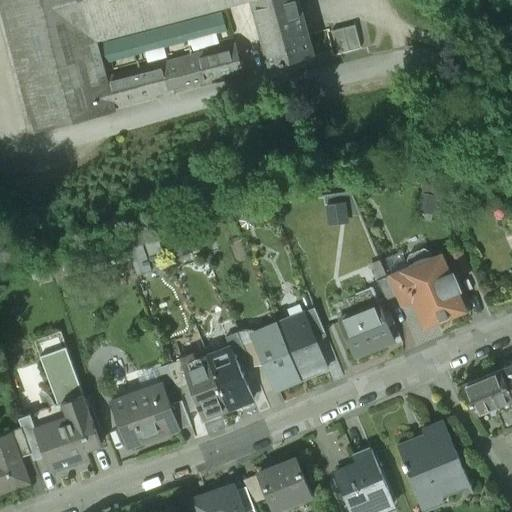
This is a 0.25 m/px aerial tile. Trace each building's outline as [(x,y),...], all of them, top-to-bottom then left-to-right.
[(0,0),(0,10),(33,137),(109,117),(108,112),(241,77),(236,57),(103,92),(90,43),(250,1),(249,0),(0,0)] [(311,59),(296,0),(249,0),(250,1),(268,70),(311,59)] [(331,33),(338,57),(371,48),(364,24),(331,33)] [(433,258),(427,259),(422,260),(418,261),(414,264),(410,267),(408,269),(401,271),(413,300),(425,327),(465,310),(457,291),(459,291),(459,286),(457,281),(455,276),(451,273),(450,274),(441,254),(433,258)] [(413,300),(401,271),(388,277),(396,296),(400,305),(413,300)] [(388,277),(379,281),(387,300),(396,296),(388,277)] [(374,288),(357,295),(364,311),(380,304),(374,288)] [(364,311),(340,321),(356,357),(396,340),(380,304),(364,311)] [(305,314),(278,325),(301,380),(328,369),(315,339),(306,318),(305,314)] [(317,314),(306,318),(315,339),(326,334),(317,314)] [(278,325),(253,336),(255,340),(264,361),(276,391),(301,380),(278,325)] [(264,361),(255,340),(243,345),(252,366),(264,361)] [(231,347),(207,357),(228,410),(253,399),(231,347)] [(68,418),(35,430),(45,456),(50,471),(86,457),(85,455),(103,448),(67,348),(41,357),(58,404),(62,403),(68,418)] [(184,367),(181,368),(188,383),(203,420),(228,410),(207,357),(184,367)] [(180,359),(169,363),(178,387),(188,383),(181,368),(184,367),(180,359)] [(511,362),(501,368),(511,393),(511,362)] [(511,393),(501,368),(462,383),(474,413),(490,406),(492,411),(499,409),(496,404),(506,400),(511,397),(511,393)] [(164,383),(111,401),(128,446),(145,440),(144,435),(177,423),(178,422),(171,404),(164,383)] [(191,424),(183,400),(171,404),(178,422),(177,423),(179,428),(191,424)] [(35,430),(29,414),(19,418),(32,453),(34,460),(45,456),(35,430)] [(427,435),(400,446),(406,462),(404,463),(424,511),(446,501),(443,494),(471,482),(444,419),(424,427),(427,435)] [(32,453),(22,426),(11,430),(20,457),(32,453)] [(11,430),(0,433),(0,492),(29,481),(20,457),(11,430)] [(372,449),(355,456),(358,464),(338,473),(351,504),(363,499),(367,511),(375,511),(394,504),(387,487),(388,487),(372,449)] [(297,459),(278,467),(277,463),(260,470),(261,473),(259,474),(260,475),(268,496),(274,510),(312,495),(297,459)] [(260,475),(244,482),(256,501),(268,496),(260,475)] [(233,486),(189,501),(193,511),(242,511),(235,491),(233,486)] [(235,491),(242,511),(255,511),(246,487),(235,491)]
